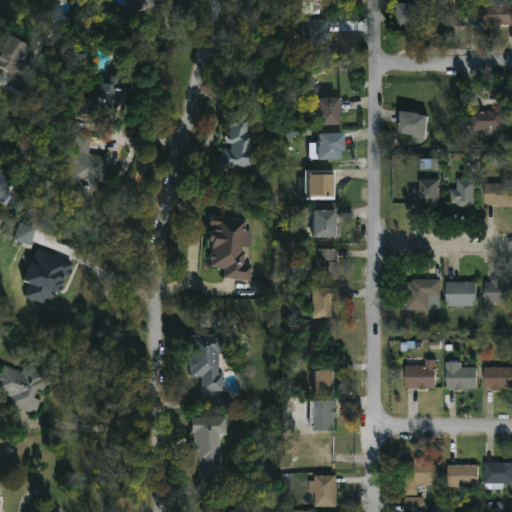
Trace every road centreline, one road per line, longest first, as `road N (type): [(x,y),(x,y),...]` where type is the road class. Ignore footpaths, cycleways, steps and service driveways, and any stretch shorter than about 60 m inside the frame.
road 1 (residential): [(224,0),(182,147),(157,296),(158,511)]
road 2 (residential): [(377,0),(376,511)]
road 3 (residential): [(511,431),(376,427)]
road 4 (residential): [(511,65),(376,65)]
road 5 (residential): [(511,246),(377,246)]
